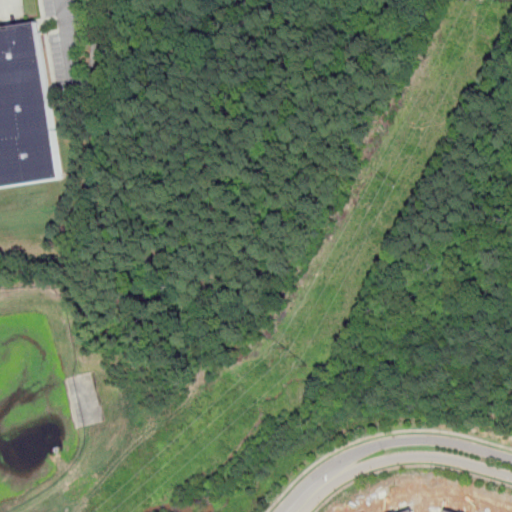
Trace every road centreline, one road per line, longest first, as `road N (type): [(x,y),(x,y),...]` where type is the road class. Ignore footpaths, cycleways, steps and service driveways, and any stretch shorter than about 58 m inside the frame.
road 1 (residential): [(511,458),(451,442),(383,444),(331,470),(284,511)]
road 2 (residential): [(304,511),(346,477),(400,457),(438,456),(511,476)]
